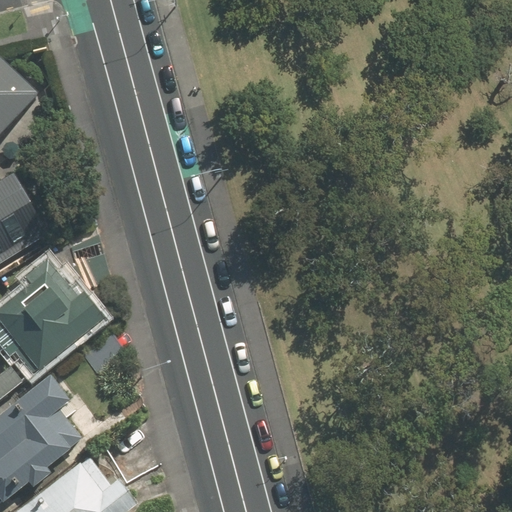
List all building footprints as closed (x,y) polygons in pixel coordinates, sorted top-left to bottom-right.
[(0,265),(26,250),(9,223),(0,212),(0,143),(39,101),(0,64),(0,265)] [(101,323),(53,268),(47,261),(26,280),(32,287),(0,314),(0,348),(9,359),(16,353),(37,378),(101,323)] [(0,375),(0,404),(25,385),(10,367),(0,375)] [(49,470),(84,440),(61,412),(73,402),(50,376),(0,418),(0,506),(2,504),(5,508),(10,503),(30,486),(34,490),(53,475),(49,470)] [(19,511),(132,511),(138,508),(120,482),(111,488),(91,460),(19,511)]
